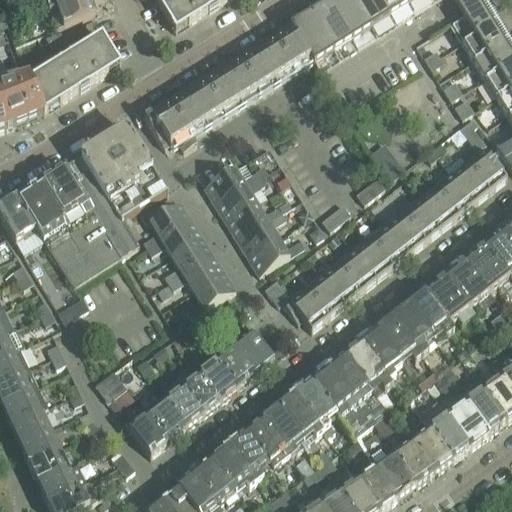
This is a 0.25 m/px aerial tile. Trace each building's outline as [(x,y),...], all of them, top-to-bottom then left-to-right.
[(57,0),(42,5),(53,37),(95,22),(94,19),(88,21),(83,5),(87,4),(85,0),(57,0)] [(170,33),(175,39),(238,0),(169,0),(156,9),(171,33),(170,33)] [(347,0),(345,0),(328,11),(352,49),(371,37),(347,0)] [(373,0),(347,0),(371,37),(389,26),(373,0)] [(399,0),(373,0),(389,26),(408,14),(399,0)] [(425,0),(399,0),(408,14),(427,2),(425,0)] [(483,7),(478,0),(446,0),(462,24),(483,11),(482,8),(483,7)] [(450,32),(462,51),(496,29),(483,7),(482,8),(483,11),(462,24),(450,32)] [(328,11),(309,23),(333,61),(352,49),(328,11)] [(309,23),(290,35),(314,73),(333,61),(309,23)] [(462,51),(473,69),(508,48),(496,29),(462,51)] [(290,35),(145,126),(165,158),(310,67),(290,35)] [(30,88),(44,121),(46,120),(43,115),(57,106),(60,111),(108,81),(105,76),(118,68),(102,43),(74,60),(61,40),(46,46),(60,69),(30,88)] [(511,70),(511,54),(508,48),(473,69),(484,88),(511,70)] [(436,59),(424,66),(428,72),(440,65),(436,59)] [(444,71),(440,65),(428,72),(431,78),(444,71)] [(511,70),(484,88),(496,106),(511,95),(511,70)] [(25,86),(0,93),(0,137),(10,135),(39,123),(44,121),(30,88),(29,85),(25,86)] [(411,87),(391,99),(398,112),(418,99),(411,87)] [(455,89),(443,97),(447,103),(459,95),(455,89)] [(463,101),(459,95),(447,103),(450,109),(463,101)] [(511,95),(496,106),(507,124),(511,121),(511,95)] [(468,123),(474,119),(466,107),(460,111),(468,123)] [(468,123),(460,111),(454,115),(462,127),(468,123)] [(277,288),(265,297),(278,314),(282,311),(299,332),(303,329),(311,340),(506,187),(485,160),(482,155),(486,152),(473,136),(477,133),(472,127),(460,136),(481,163),(291,312),(287,307),(290,305),(277,288)] [(167,200),(165,197),(127,136),(80,165),(120,229),(123,228),(167,200)] [(193,147),(179,156),(183,161),(197,152),(193,147)] [(497,158),(511,177),(511,148),(508,151),(497,158)] [(394,186),(407,175),(386,149),(373,159),(394,186)] [(430,171),(446,158),(441,151),(425,164),(430,171)] [(80,165),(17,205),(37,237),(74,296),(139,255),(123,228),(120,229),(80,165)] [(204,196),(216,214),(260,186),(256,180),(242,188),(235,177),(204,196)] [(216,214),(226,231),(257,213),(250,202),(264,193),(260,186),(216,214)] [(356,202),(364,212),(384,195),(377,186),(356,202)] [(0,225),(15,250),(37,237),(17,205),(0,216),(0,225)] [(171,205),(163,210),(168,219),(154,228),(150,230),(157,242),(143,250),(147,257),(192,229),(180,211),(176,214),(171,205)] [(154,228),(168,219),(163,210),(148,219),(154,228)] [(257,213),(226,231),(237,249),(282,221),(278,214),(264,223),(257,213)] [(342,213),(322,229),(329,239),(350,223),(342,213)] [(237,249),(248,266),(279,247),(272,236),(286,228),(282,221),(237,249)] [(172,266),(203,247),(192,229),(147,257),(151,264),(165,255),(172,266)] [(511,232),(502,241),(511,253),(511,232)] [(511,253),(502,241),(486,253),(511,284),(511,285),(511,253)] [(169,292),(213,264),(203,247),(172,266),(179,276),(165,285),(169,292)] [(285,258),(279,247),(248,266),(259,284),(304,256),(299,249),(285,258)] [(486,253),(465,269),(490,301),(511,284),(486,253)] [(194,300),(224,281),(213,264),(169,292),(173,298),(187,289),(194,300)] [(490,301),(465,269),(446,285),(470,316),(490,301)] [(14,279),(19,288),(28,282),(23,274),(14,279)] [(224,281),(194,300),(200,311),(186,320),(191,327),(235,299),(224,281)] [(33,292),(28,282),(19,288),(24,297),(33,292)] [(446,285),(425,301),(449,333),(470,316),(446,285)] [(449,333),(425,301),(408,314),(430,341),(438,335),(446,346),(455,339),(449,333)] [(58,320),(65,331),(89,317),(82,306),(58,320)] [(41,324),(50,319),(44,310),(35,315),(41,324)] [(408,314),(392,327),(422,365),(428,360),(420,349),(430,341),(408,314)] [(4,319),(0,320),(0,343),(13,338),(4,319)] [(55,328),(50,319),(41,324),(46,334),(55,328)] [(422,365),(392,327),(376,339),(398,367),(407,359),(415,370),(422,365)] [(0,367),(20,358),(25,356),(15,336),(13,338),(0,343),(0,367)] [(376,339),(359,352),(387,387),(394,381),(388,374),(398,367),(376,339)] [(233,356),(236,360),(255,384),(274,369),(251,341),(233,356)] [(47,357),(52,366),(61,362),(57,352),(47,357)] [(387,387),(359,352),(343,365),(376,407),(386,398),(384,396),(390,391),(387,387)] [(0,367),(0,390),(26,379),(29,377),(20,358),(0,367)] [(238,397),(255,384),(236,360),(225,369),(222,364),(216,369),(219,374),(238,397)] [(56,376),(66,371),(61,362),(52,366),(56,376)] [(343,365),(311,390),(332,418),(354,446),(387,421),(376,407),(343,365)] [(511,399),(511,369),(509,371),(511,375),(501,384),(511,399)] [(221,411),(238,397),(219,374),(208,382),(205,378),(199,383),(202,387),(221,411)] [(29,377),(26,379),(0,390),(0,411),(1,414),(39,396),(29,377)] [(506,430),(511,425),(511,399),(501,384),(498,380),(491,385),(494,389),(482,397),(506,430)] [(203,424),(221,411),(202,387),(191,396),(187,391),(181,396),(203,424)] [(332,418),(311,390),(294,403),(323,439),(328,446),(334,441),(322,426),(332,418)] [(65,395),(70,405),(80,400),(75,391),(65,395)] [(203,424),(181,396),(179,393),(168,402),(170,405),(164,409),(186,438),(203,424)] [(506,430),(482,397),(479,393),(472,398),(476,402),(464,410),(468,416),(487,443),(506,430)] [(10,433),(44,417),(48,415),(39,396),(1,414),(10,433)] [(74,414),(84,410),(80,400),(70,405),(74,414)] [(294,403),(278,415),(306,452),(323,439),(294,403)] [(169,451),(186,438),(164,409),(162,407),(151,415),(153,418),(147,423),(150,427),(169,451)] [(487,443),(468,416),(464,410),(458,415),(455,411),(443,419),(446,423),(469,456),(487,443)] [(306,452),(278,415),(262,428),(290,465),(306,452)] [(44,417),(10,433),(20,453),(53,436),(44,417)] [(431,440),(451,469),(469,456),(446,423),(438,429),(441,433),(431,440)] [(433,481),(451,469),(431,440),(419,424),(411,429),(423,446),(413,453),(433,481)] [(129,437),(151,465),(169,451),(150,427),(140,436),(136,431),(129,437)] [(262,428),(244,442),(273,478),(290,465),(262,428)] [(84,433),(88,443),(98,438),(93,429),(84,433)] [(20,453),(29,472),(62,456),(53,436),(20,453)] [(93,452),(102,448),(98,438),(88,443),(93,452)] [(273,478),(244,442),(229,454),(257,491),(273,478)] [(433,481),(413,453),(410,448),(404,453),(401,449),(389,457),(415,494),(433,481)] [(397,507),(415,494),(389,457),(386,453),(368,465),(373,473),(397,507)] [(229,454),(212,467),(234,495),(244,488),(250,496),(257,491),(229,454)] [(62,456),(29,472),(38,490),(71,474),(62,456)] [(120,476),(128,470),(122,461),(114,468),(120,476)] [(212,467),(194,481),(218,511),(224,506),(228,511),(240,503),(234,495),(212,467)] [(135,478),(128,470),(120,476),(127,484),(135,478)] [(38,490),(47,510),(80,494),(86,491),(77,472),(71,474),(38,490)] [(373,511),(389,511),(397,507),(373,473),(365,479),(368,484),(359,490),(373,511)] [(218,511),(194,481),(177,494),(190,511),(218,511)] [(346,511),(373,511),(359,490),(355,486),(337,498),(346,511)] [(89,511),(80,494),(47,510),(47,511),(89,511)] [(190,511),(177,494),(161,507),(165,511),(190,511)] [(326,511),(346,511),(337,498),(329,504),(332,508),(326,511)]
